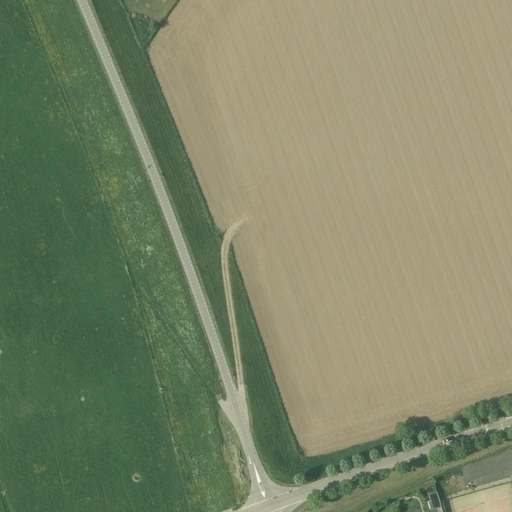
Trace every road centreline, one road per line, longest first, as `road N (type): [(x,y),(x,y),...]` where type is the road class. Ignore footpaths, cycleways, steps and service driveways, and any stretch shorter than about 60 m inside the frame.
road 1 (unclassified): [(267,506),(196,283),(80,0)]
road 2 (tertiary): [(267,506),(511,421)]
road 3 (track): [(243,429),(223,255),(229,231),(242,223)]
road 4 (track): [(243,429),(136,278),(126,277)]
